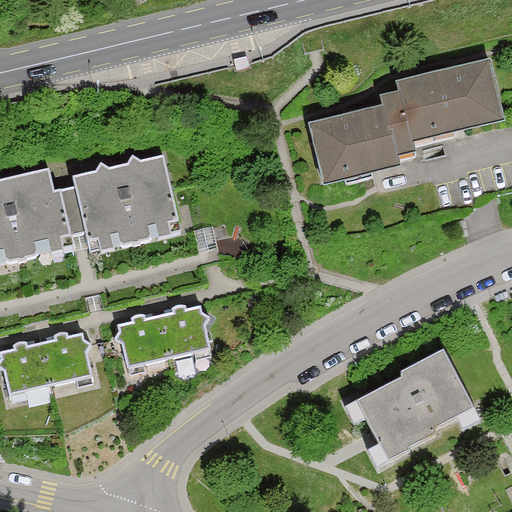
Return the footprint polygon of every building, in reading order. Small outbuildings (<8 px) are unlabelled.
[(405,88),(407,96),(419,148),(510,126),(496,66),(405,88)] [(388,114),(314,132),(328,190),(406,171),(403,159),(421,154),(419,148),(407,96),(385,101),(388,114)] [(84,195),(72,198),(83,246),(106,240),(110,258),(188,240),(170,162),(82,183),(84,195)] [(0,277),(69,261),(67,249),(83,246),(72,198),(58,201),(52,176),(0,188),(0,277)] [(217,251),(213,227),(194,230),(199,255),(217,251)] [(201,314),(162,323),(171,364),(211,355),(201,314)] [(162,323),(122,332),(132,374),(171,364),(162,323)] [(85,344),(45,353),(55,394),(94,385),(85,344)] [(45,353),(6,362),(15,403),(55,394),(45,353)] [(407,385),(363,409),(393,466),(480,419),(447,359),(405,382),(407,385)]
